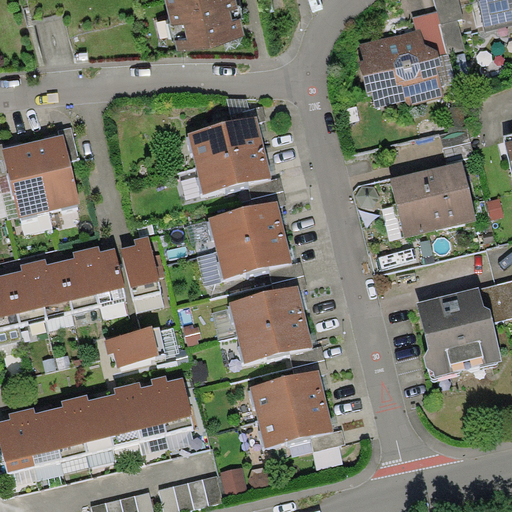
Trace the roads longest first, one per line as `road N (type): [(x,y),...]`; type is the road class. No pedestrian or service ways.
road 1 (residential): [(405,494),(296,60)]
road 2 (residential): [(0,82),(296,60)]
